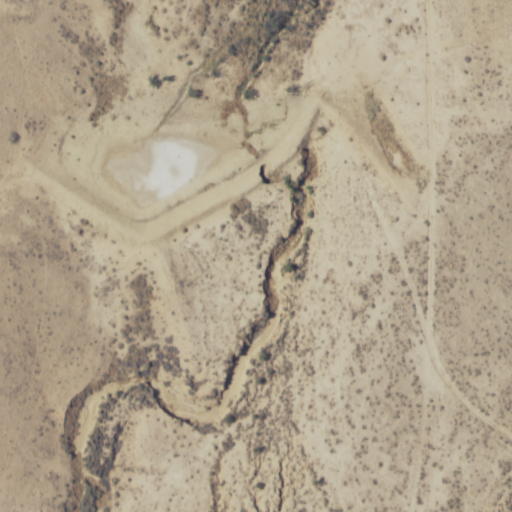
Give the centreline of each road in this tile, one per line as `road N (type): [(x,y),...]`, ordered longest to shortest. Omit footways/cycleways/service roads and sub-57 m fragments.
road 1 (residential): [(22,28),(459,234),(414,345)]
road 2 (residential): [(18,0),(35,127),(0,200)]
